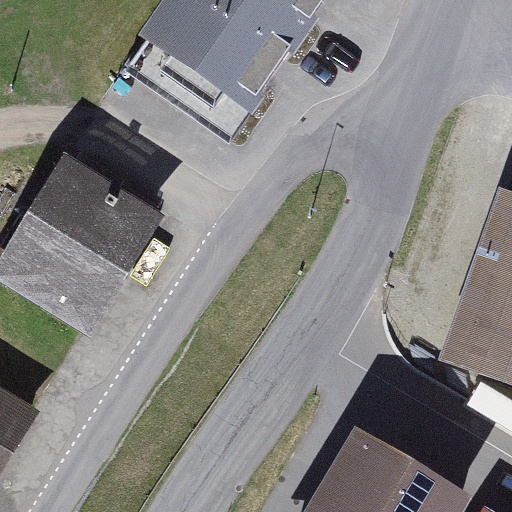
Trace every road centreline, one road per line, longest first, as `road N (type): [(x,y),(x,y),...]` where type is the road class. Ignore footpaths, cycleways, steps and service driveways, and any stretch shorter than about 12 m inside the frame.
road 1 (residential): [(391,139),(408,175),(379,236),(184,511)]
road 2 (residential): [(238,226),(48,511)]
road 3 (residential): [(0,145),(31,139),(112,150),(238,226)]
road 4 (residential): [(391,139),(344,130),(292,157),(238,226)]
road 5 (unclassified): [(447,0),(391,139)]
